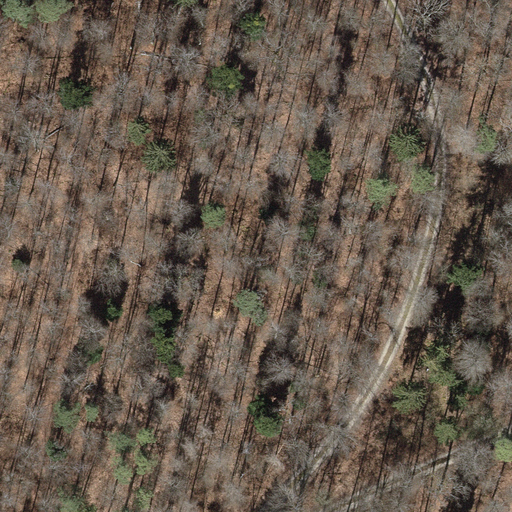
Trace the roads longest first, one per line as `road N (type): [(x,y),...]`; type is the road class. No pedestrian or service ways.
road 1 (track): [(262,511),(322,452),(394,354),(434,217),(434,105),(384,0)]
road 2 (track): [(511,418),(311,511)]
